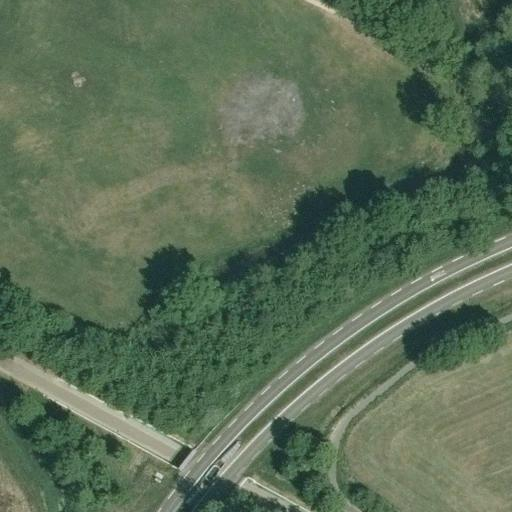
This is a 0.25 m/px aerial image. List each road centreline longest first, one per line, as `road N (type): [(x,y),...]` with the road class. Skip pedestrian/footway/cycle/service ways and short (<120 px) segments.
road 1 (primary): [(511,242),(393,301),(299,370),(220,445),(166,511)]
road 2 (primary): [(200,511),(253,449),(349,365),(511,272)]
